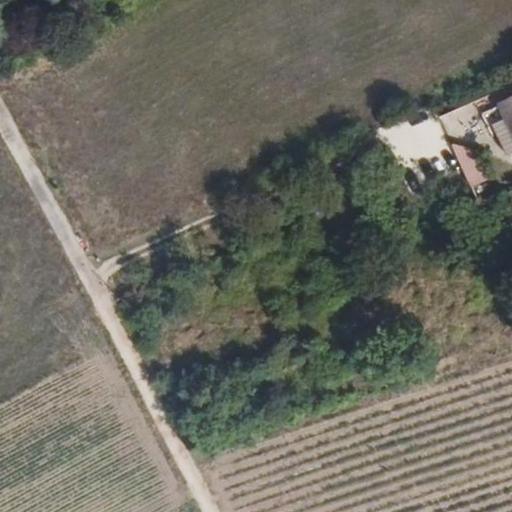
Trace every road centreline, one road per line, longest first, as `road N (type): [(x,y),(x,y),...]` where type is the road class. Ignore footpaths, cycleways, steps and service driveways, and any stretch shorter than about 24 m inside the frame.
road 1 (unclassified): [(0,118),(213,511)]
road 2 (track): [(185,456),(511,348)]
